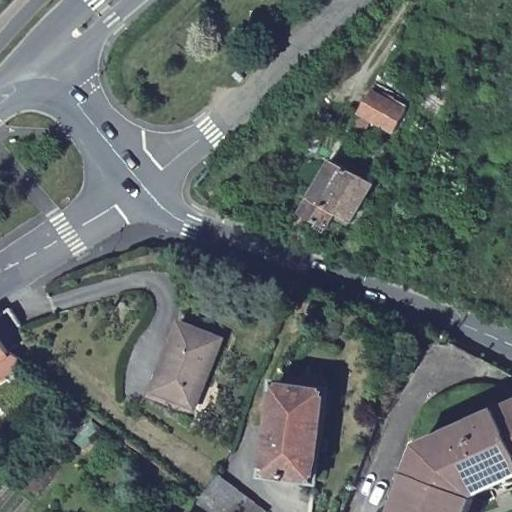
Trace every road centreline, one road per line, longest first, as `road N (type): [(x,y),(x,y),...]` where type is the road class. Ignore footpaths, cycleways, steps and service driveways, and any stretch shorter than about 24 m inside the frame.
road 1 (secondary): [(141,186),(190,224),(511,348)]
road 2 (residential): [(352,0),(141,186)]
road 3 (residential): [(0,273),(141,186)]
road 4 (secondary): [(44,62),(141,186)]
